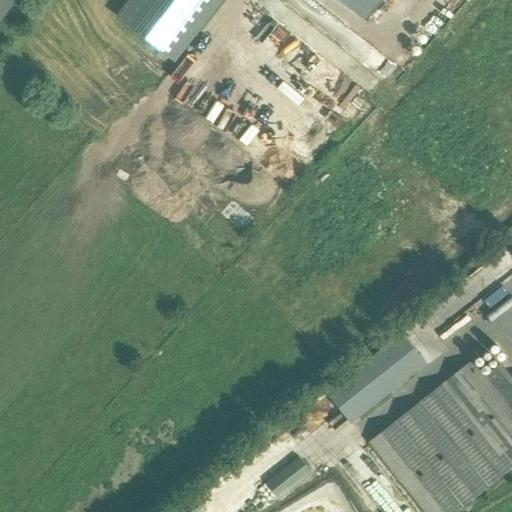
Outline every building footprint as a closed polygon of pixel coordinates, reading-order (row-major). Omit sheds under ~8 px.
[(132,0),(120,17),(177,61),(223,0),(132,0)] [(339,0),(360,15),(371,0),(339,0)] [(511,23),(500,11),(382,126),(464,209),(511,161),(511,23)] [(287,424),(299,440),(337,410),(350,425),(424,366),(400,335),(287,424)] [(511,409),(473,361),(369,443),(424,511),(455,511),(511,467),(511,409)] [(306,479),(288,496),(296,505),(314,489),(306,479)]
